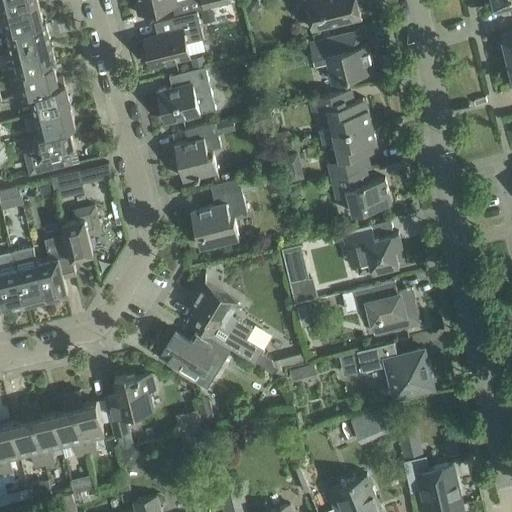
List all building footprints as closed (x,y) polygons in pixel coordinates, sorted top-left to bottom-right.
[(0,0),(2,10),(38,1),(37,0),(0,0)] [(137,0),(135,1),(138,13),(158,9),(173,5),(177,4),(178,4),(176,0),(137,0)] [(257,0),(248,0),(245,1),(248,13),(255,11),(259,5),(257,0)] [(307,0),(314,28),(361,17),(356,0),(307,0)] [(511,4),(511,0),(493,0),(495,8),(511,4)] [(43,21),(38,1),(2,10),(7,30),(43,21)] [(205,8),(202,9),(205,21),(215,18),(212,6),(205,8)] [(204,36),(197,10),(180,14),(179,14),(170,16),(173,30),(144,37),(151,64),(190,54),(186,41),(204,36)] [(43,21),(7,30),(5,30),(11,52),(51,42),(45,20),(43,21)] [(511,30),(501,33),(508,60),(511,59),(511,30)] [(333,79),(355,74),(374,69),(368,42),(354,45),(350,31),(309,40),(314,60),(328,57),(333,79)] [(11,52),(16,74),(54,64),(56,63),(51,42),(11,52)] [(203,55),(191,58),(193,69),(198,67),(206,66),(203,55)] [(18,95),(65,83),(63,75),(57,77),(54,64),(16,74),(18,73),(21,86),(15,87),(18,95)] [(172,86),(157,89),(165,120),(184,115),(216,108),(208,74),(207,73),(206,66),(198,67),(193,69),(179,72),(181,83),(172,86)] [(70,104),(65,83),(18,95),(19,103),(31,100),(34,113),(70,104)] [(265,86),(253,88),(256,103),(267,100),(265,86)] [(322,136),(372,123),(366,97),(354,100),(351,87),(325,94),(332,125),(320,128),(322,136)] [(40,134),(69,127),(75,125),(70,104),(34,113),(40,134)] [(222,146),(218,134),(236,129),(233,119),(216,124),(215,120),(185,128),(188,128),(191,138),(174,143),(183,177),(217,169),(212,148),(222,146)] [(343,172),(366,166),(370,165),(367,152),(378,149),(372,123),(322,136),(324,144),(336,141),(343,172)] [(69,127),(40,134),(34,136),(37,148),(25,151),(30,172),(72,162),(68,149),(74,148),(69,127)] [(288,129),(276,132),(279,145),(291,142),(288,129)] [(366,166),(343,172),(331,174),(337,196),(348,194),(353,213),(391,203),(385,176),(369,180),(366,166)] [(51,176),(54,189),(83,181),(80,169),(51,176)] [(249,210),(244,191),(260,187),(256,172),(210,183),(215,203),(191,209),(200,246),(240,236),(235,213),(249,210)] [(18,184),(0,188),(0,198),(21,194),(18,184)] [(292,185),(290,189),(291,193),(295,194),(299,193),(301,189),(299,185),(296,184),(292,185)] [(63,224),(69,246),(71,257),(72,257),(93,252),(88,233),(101,230),(95,204),(72,209),(75,221),(63,224)] [(372,271),(380,269),(399,264),(399,262),(404,261),(400,246),(402,246),(398,230),(374,236),(371,223),(351,228),(342,230),(351,263),(369,259),(372,271)] [(46,297),(37,261),(33,244),(12,249),(16,266),(25,302),(46,297)] [(50,258),(37,261),(46,297),(67,292),(64,276),(76,273),(72,257),(71,257),(69,246),(49,251),(50,258)] [(4,307),(25,302),(16,266),(12,250),(0,252),(0,301),(2,301),(4,307)] [(375,283),(342,292),(346,310),(369,305),(375,333),(401,326),(420,321),(412,287),(398,291),(394,278),(375,283)] [(205,281),(190,305),(193,307),(194,308),(208,317),(201,329),(218,339),(226,343),(255,361),(270,371),(281,364),(304,357),(302,350),(274,357),(272,358),(261,352),(264,347),(246,337),(253,326),(230,312),(238,301),(222,291),(205,281)] [(304,287),(290,289),(293,301),(308,301),(304,287)] [(308,304),(296,307),(302,326),(313,323),(308,304)] [(227,348),(220,344),(203,333),(197,343),(175,330),(160,355),(197,377),(209,356),(219,361),(227,348)] [(357,349),(340,353),(345,374),(362,370),(386,364),(390,378),(398,376),(402,394),(433,386),(430,374),(433,373),(429,359),(427,359),(424,347),(397,353),(394,340),(357,349)] [(299,366),(289,368),(292,380),(302,376),(299,366)] [(119,392),(106,395),(106,397),(110,412),(111,416),(112,419),(115,433),(116,433),(120,448),(133,445),(129,429),(125,413),(154,406),(149,388),(155,387),(151,371),(127,378),(126,373),(115,376),(119,392)] [(79,390),(72,391),(87,452),(97,449),(94,436),(105,433),(96,399),(83,402),(79,390)] [(76,455),(87,452),(72,391),(63,394),(67,406),(54,410),(62,444),(73,441),(76,455)] [(209,398),(197,400),(201,417),(213,414),(209,398)] [(52,447),(62,444),(54,410),(41,413),(37,400),(30,402),(45,462),(55,460),(52,447)] [(45,462),(30,402),(22,404),(25,417),(12,420),(20,455),(31,452),(34,465),(45,462)] [(381,405),(351,416),(361,442),(391,431),(381,405)] [(183,428),(202,423),(198,406),(179,411),(183,428)] [(10,457),(20,455),(12,420),(0,423),(0,464),(2,473),(13,470),(10,457)] [(226,453),(223,438),(207,442),(210,457),(226,453)] [(133,445),(120,448),(124,464),(134,461),(138,454),(136,445),(133,445)] [(426,453),(403,459),(410,490),(412,490),(412,489),(421,487),(426,511),(455,511),(464,510),(452,461),(429,467),(426,453)] [(336,511),(382,511),(367,472),(327,488),(336,511)] [(92,473),(81,476),(83,483),(84,489),(85,489),(95,486),(92,473)] [(225,511),(247,511),(242,487),(221,493),(225,511)] [(77,511),(72,494),(64,496),(68,511),(77,511)] [(135,511),(161,511),(157,494),(133,500),(135,511)] [(292,511),(289,503),(267,511),(292,511)]
